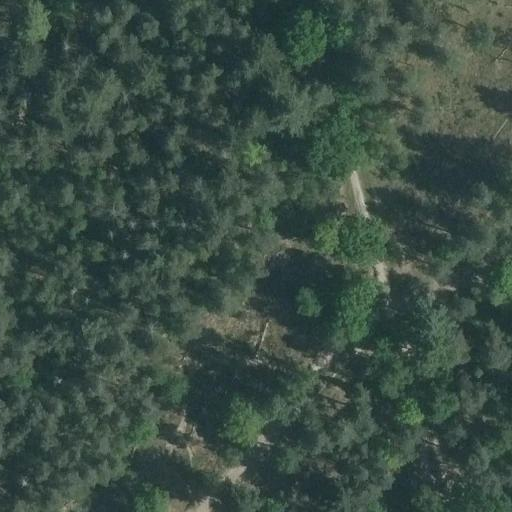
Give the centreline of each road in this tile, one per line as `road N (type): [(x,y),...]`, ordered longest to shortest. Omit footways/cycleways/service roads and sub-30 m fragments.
road 1 (track): [(384,298),(300,0)]
road 2 (track): [(384,298),(203,511)]
road 3 (track): [(446,511),(384,298)]
road 4 (track): [(384,298),(511,253)]
